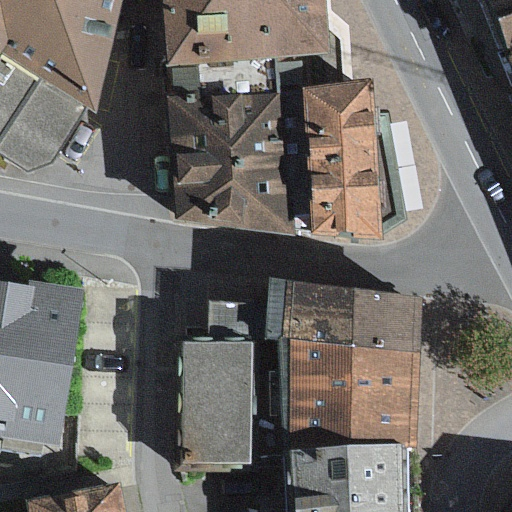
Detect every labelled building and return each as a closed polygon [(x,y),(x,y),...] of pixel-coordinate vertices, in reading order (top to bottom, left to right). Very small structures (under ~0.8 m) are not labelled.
[(82,133),(110,0),(0,0),(0,162),(24,176),(44,171),(72,126),(82,133)] [(309,0),(149,0),(154,78),(314,68),(311,21),(309,0)] [(511,0),(463,0),(508,109),(511,107),(511,0)] [(279,248),(278,229),(267,104),(347,97),(343,32),(326,19),(311,21),(314,68),(154,78),(167,234),(279,248)] [(347,97),(267,104),(278,229),(296,230),(297,253),(369,258),(368,246),(403,224),(384,121),(360,122),(359,96),(347,97)] [(0,451),(49,459),(73,302),(0,290),(0,451)] [(254,353),(269,354),(338,366),(410,367),(411,311),(259,292),(257,316),(254,353)] [(176,355),(175,473),(253,474),(253,467),(252,381),(254,353),(257,316),(203,310),(201,357),(176,355)] [(408,462),(410,367),(338,366),(269,354),(271,382),(252,381),(253,467),(278,465),(278,471),(397,462),(408,462)] [(398,511),(397,462),(278,471),(278,511),(398,511)] [(117,511),(113,492),(21,509),(21,511),(117,511)] [(511,511),(511,503),(495,509),(495,511),(511,511)]
